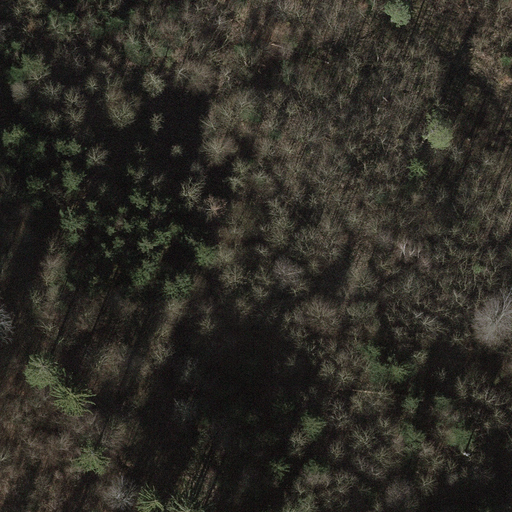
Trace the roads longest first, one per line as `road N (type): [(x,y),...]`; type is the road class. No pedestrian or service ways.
road 1 (track): [(0,16),(232,244),(322,378),(358,493),(352,511)]
road 2 (track): [(0,299),(205,511)]
